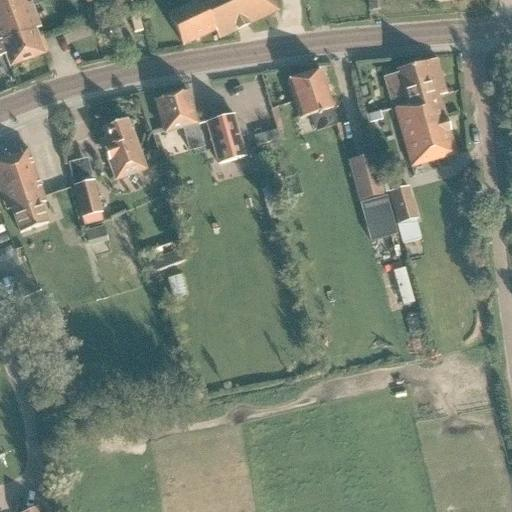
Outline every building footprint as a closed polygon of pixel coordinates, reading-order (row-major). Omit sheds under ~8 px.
[(23,0),(0,0),(0,56),(4,55),(9,69),(43,56),(34,31),(39,29),(29,3),(25,5),(23,0)] [(182,47),(214,32),(218,40),(278,12),(272,0),(188,0),(191,5),(167,15),(182,47)] [(383,9),(381,0),(368,0),(369,10),(383,9)] [(446,95),(436,60),(395,71),(404,106),(393,109),(409,168),(455,156),(439,97),(446,95)] [(320,72),(286,82),(298,121),(310,117),(315,132),(335,126),(330,111),(332,110),(320,72)] [(361,97),(367,96),(364,86),(359,88),(361,97)] [(187,93),(154,102),(163,135),(182,130),(188,152),(202,148),(196,126),(187,93)] [(381,121),(379,113),(365,117),(367,124),(381,121)] [(233,116),(206,123),(217,166),(244,159),(233,116)] [(145,171),(130,131),(129,132),(125,120),(102,129),(106,140),(100,142),(115,182),(145,171)] [(44,202),(26,149),(0,158),(0,196),(5,211),(10,210),(19,234),(47,225),(40,204),(44,202)] [(384,198),(372,156),(347,162),(358,205),(384,198)] [(100,213),(86,159),(67,164),(83,227),(101,222),(99,213),(100,213)] [(414,219),(406,188),(387,194),(395,225),(414,219)] [(361,205),(366,224),(391,217),(386,198),(361,205)] [(419,240),(414,221),(395,226),(400,245),(419,240)] [(88,245),(106,240),(103,228),(85,233),(88,245)] [(182,262),(178,250),(151,260),(155,272),(182,262)] [(49,388),(65,382),(60,370),(45,376),(49,388)]
